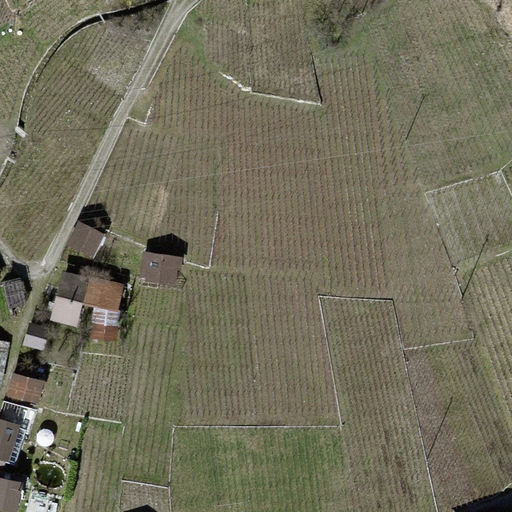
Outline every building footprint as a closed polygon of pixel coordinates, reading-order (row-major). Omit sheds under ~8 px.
[(101,234),(79,224),(69,247),(91,257),(101,234)] [(179,260),(147,255),(143,278),(175,283),(179,260)] [(88,280),(65,274),(53,318),(77,324),(88,280)] [(115,340),(121,283),(100,281),(94,337),(115,340)] [(31,326),(25,345),(39,350),(45,330),(31,326)] [(40,382),(15,377),(11,393),(36,398),(40,382)] [(14,425),(0,421),(0,463),(4,465),(14,425)] [(25,475),(0,471),(0,501),(20,504),(25,475)]
